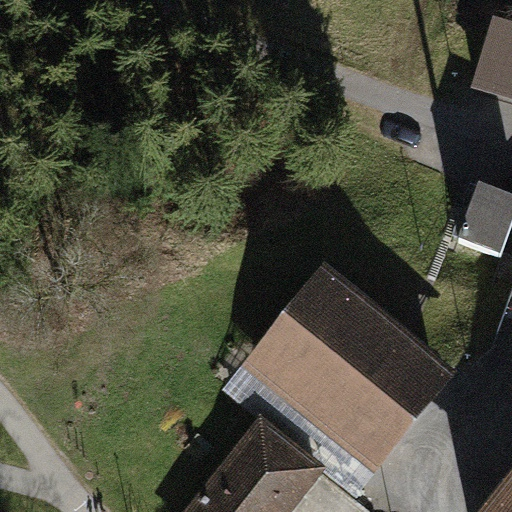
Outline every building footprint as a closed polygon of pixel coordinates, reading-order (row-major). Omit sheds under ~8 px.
[(511,34),(494,29),(476,85),(511,96),(511,34)] [(511,203),(479,191),(459,244),(501,260),(503,254),(511,257),(511,203)] [(435,374),(324,283),(257,364),(368,456),(435,374)] [(284,511),(316,472),(262,428),(194,511),(284,511)] [(511,511),(511,491),(495,511),(511,511)]
